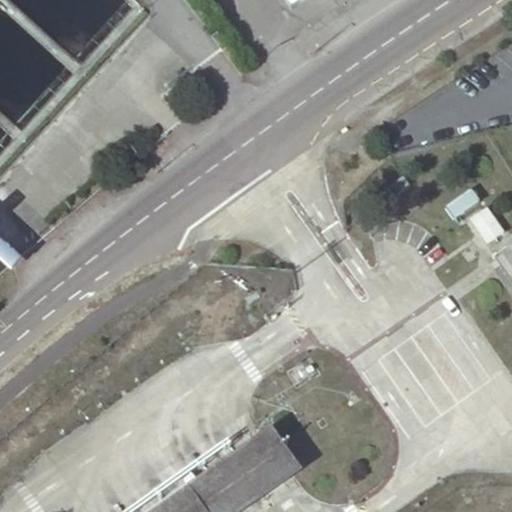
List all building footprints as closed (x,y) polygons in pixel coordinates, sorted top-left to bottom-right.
[(287,0),(293,8),(306,0),(287,0)] [(470,221),(488,246),(505,233),(487,209),(470,221)] [(511,246),(500,256),(511,274),(511,246)] [(0,257),(0,274),(8,281),(16,272),(0,257)] [(154,511),(247,511),(304,473),(273,431),(154,511)]
